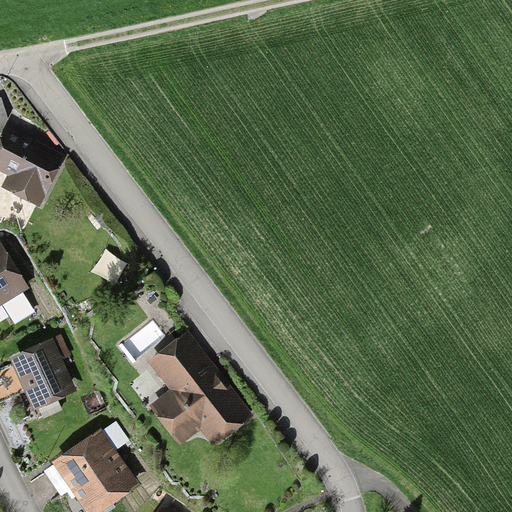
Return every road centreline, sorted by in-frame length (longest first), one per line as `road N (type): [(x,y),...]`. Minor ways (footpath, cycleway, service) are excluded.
road 1 (residential): [(0,62),(32,56),(344,476),(352,511)]
road 2 (track): [(32,56),(318,0)]
